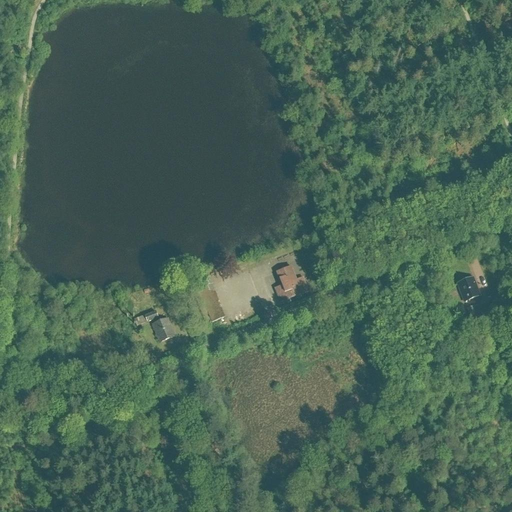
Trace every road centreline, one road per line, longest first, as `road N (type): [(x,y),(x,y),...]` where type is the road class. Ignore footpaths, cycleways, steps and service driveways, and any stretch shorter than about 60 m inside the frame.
road 1 (unclassified): [(511,224),(175,361)]
road 2 (track): [(235,511),(184,383)]
